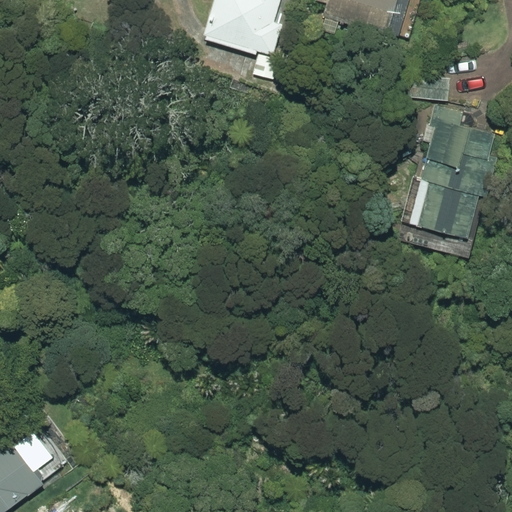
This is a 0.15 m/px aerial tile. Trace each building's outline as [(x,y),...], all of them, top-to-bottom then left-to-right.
[(215,0),(206,32),(276,52),(285,22),(277,19),(282,0),(215,0)] [(342,16),(389,31),(398,0),(329,0),(322,23),(338,28),(342,16)] [(407,97),(450,100),(453,76),(408,73),(407,97)] [(415,218),(471,232),(482,189),(491,192),(501,153),(493,151),(498,130),(463,121),(466,108),(439,102),(434,122),(438,123),(415,218)] [(0,511),(4,511),(50,478),(34,455),(30,458),(19,442),(26,437),(8,413),(0,418),(0,511)] [(112,511),(103,499),(84,511),(112,511)]
